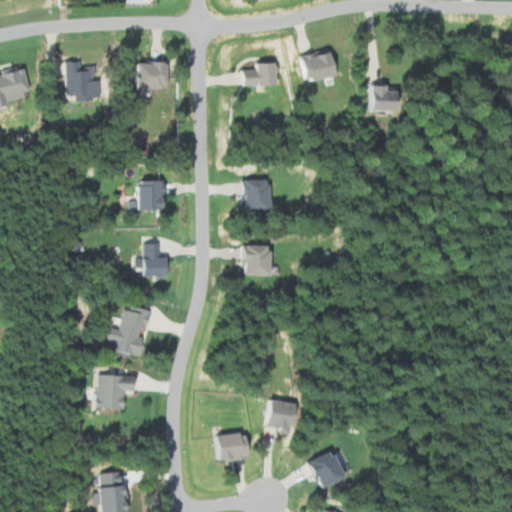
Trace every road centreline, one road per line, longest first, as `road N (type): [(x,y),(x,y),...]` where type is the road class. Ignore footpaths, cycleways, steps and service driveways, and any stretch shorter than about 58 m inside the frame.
road 1 (residential): [(511,7),(372,3),(254,25),(0,28)]
road 2 (residential): [(197,25),(201,275),(174,388),(179,511)]
